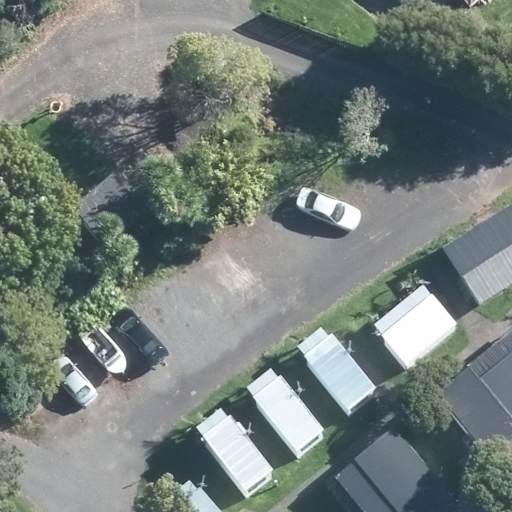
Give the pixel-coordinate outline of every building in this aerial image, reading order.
[(462,0),(476,15),(481,11),(492,0),(462,0)] [(151,219),(133,200),(117,182),(78,215),(111,253),(151,219)] [(486,316),(511,298),(511,216),(448,257),(453,265),(486,316)] [(397,378),(464,330),(424,275),(358,324),(397,378)] [(306,441),(372,392),(333,338),(267,387),(306,441)] [(511,418),(486,387),(475,373),(441,402),(450,414),(505,482),(511,489),(511,418)] [(241,511),(251,511),(259,507),(301,480),(254,409),(197,447),(241,511)] [(361,469),(396,511),(465,511),(402,435),(361,469)]
